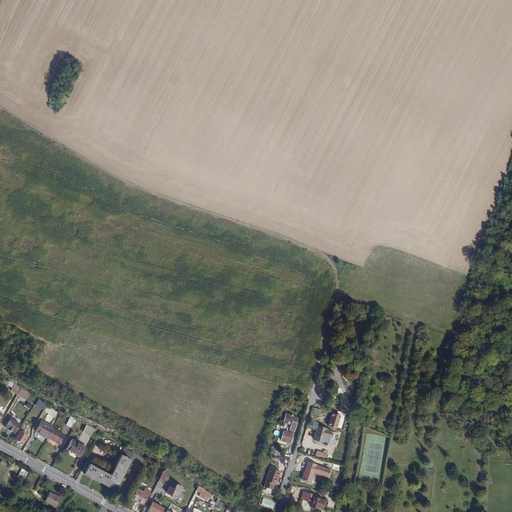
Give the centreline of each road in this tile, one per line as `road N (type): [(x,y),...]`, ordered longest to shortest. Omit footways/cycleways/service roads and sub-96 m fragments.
road 1 (track): [(0,107),(146,190),(324,254),(339,275),(338,292),(315,392)]
road 2 (secondary): [(0,445),(123,511)]
road 3 (residential): [(279,511),(315,392)]
